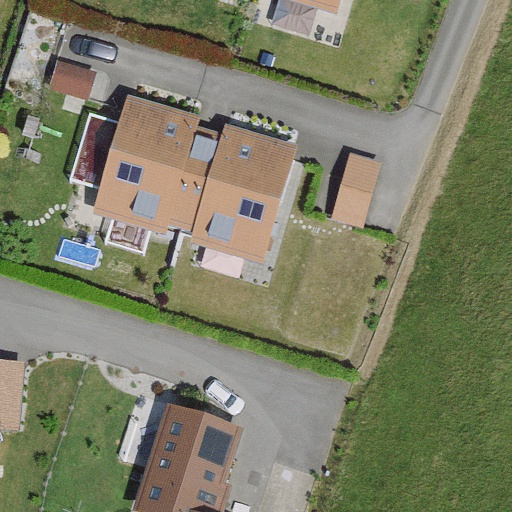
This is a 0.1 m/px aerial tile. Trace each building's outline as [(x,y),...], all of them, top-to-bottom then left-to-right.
[(354,0),(303,0),(350,14),(354,0)] [(315,159),(132,93),(86,220),(269,286),(315,159)] [(351,149),(337,216),(367,222),(381,156),(351,149)] [(0,433),(0,432),(19,433),(24,366),(0,363),(0,433)] [(217,511),(243,432),(166,407),(133,511),(158,511),(163,499),(209,511),(217,511)] [(209,511),(163,499),(158,511),(209,511)]
